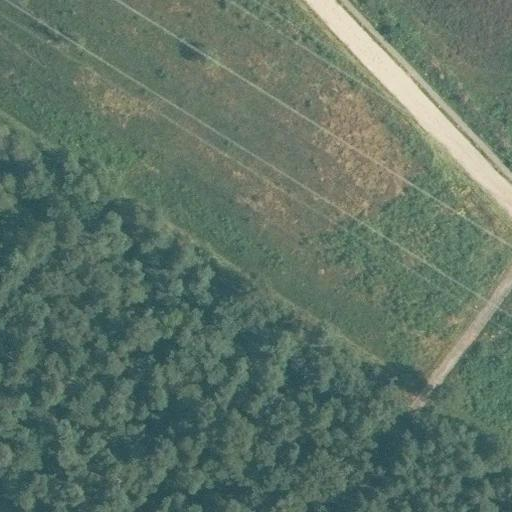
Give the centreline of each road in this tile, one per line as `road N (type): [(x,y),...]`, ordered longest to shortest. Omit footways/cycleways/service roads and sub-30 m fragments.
road 1 (track): [(511,283),(337,511)]
road 2 (track): [(329,0),(511,198)]
